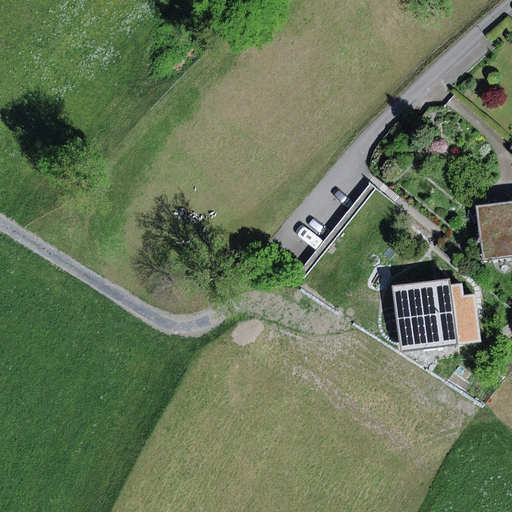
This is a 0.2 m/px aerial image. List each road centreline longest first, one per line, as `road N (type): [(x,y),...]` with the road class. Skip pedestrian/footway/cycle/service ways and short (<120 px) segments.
road 1 (residential): [(511,3),(351,164),(282,257)]
road 2 (track): [(0,227),(150,318),(187,328),(239,311),(282,257)]
